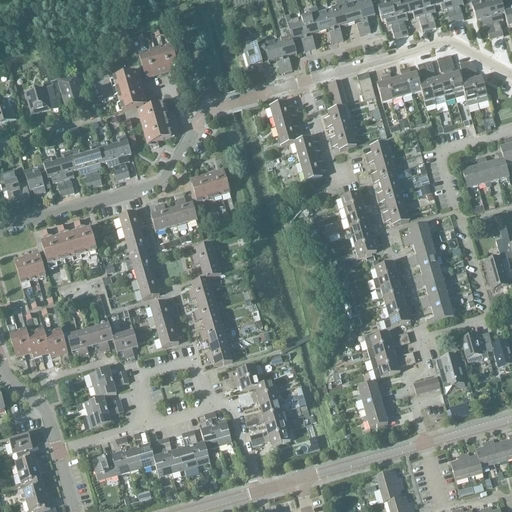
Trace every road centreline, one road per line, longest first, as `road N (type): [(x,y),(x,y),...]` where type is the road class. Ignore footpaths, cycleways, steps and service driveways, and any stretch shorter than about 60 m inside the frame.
road 1 (residential): [(0,230),(165,180),(195,126)]
road 2 (residential): [(304,82),(440,42),(511,74)]
road 3 (residential): [(457,211),(441,154),(511,126)]
road 4 (tertiary): [(297,480),(424,444)]
road 5 (residential): [(203,399),(190,367),(150,372),(141,393),(149,421)]
road 6 (residential): [(351,178),(336,182),(304,82)]
road 7 (residential): [(195,126),(226,103),(304,82)]
